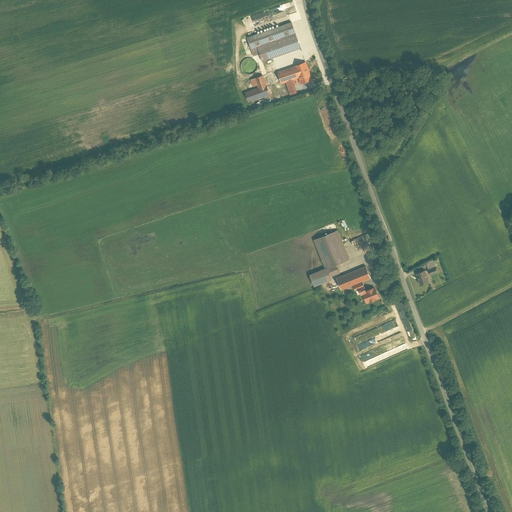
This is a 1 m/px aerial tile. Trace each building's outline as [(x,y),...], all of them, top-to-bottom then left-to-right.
[(302,48),(292,21),(246,37),(252,56),(260,53),(263,61),(302,48)] [(252,59),(251,58),(248,58),(245,59),(243,60),(242,63),(241,65),(241,67),(242,70),(244,72),(246,73),(249,73),(252,73),(254,71),(256,69),(256,66),(256,63),(254,61),(252,59)] [(306,62),(295,66),(299,77),(301,84),(312,79),(306,62)] [(292,80),(299,77),(295,66),(278,72),(281,84),(286,82),(291,94),(295,93),(292,80)] [(270,95),(263,76),(251,80),(254,90),(245,93),(248,102),(270,95)] [(331,233),(319,238),(314,240),(326,269),(310,275),(315,286),(332,279),(331,276),(339,272),(336,265),(350,259),(346,247),(338,250),(331,233)] [(368,234),(353,240),(355,245),(370,239),(368,234)] [(433,260),(426,263),(430,275),(438,272),(433,260)] [(366,266),(337,278),(340,287),(341,290),(354,285),(361,282),(371,278),(366,266)] [(425,270),(416,273),(420,284),(429,281),(425,270)] [(354,285),(357,292),(364,289),(361,282),(354,285)] [(365,291),(364,289),(357,292),(358,295),(363,293),(367,303),(379,298),(375,288),(365,291)]
